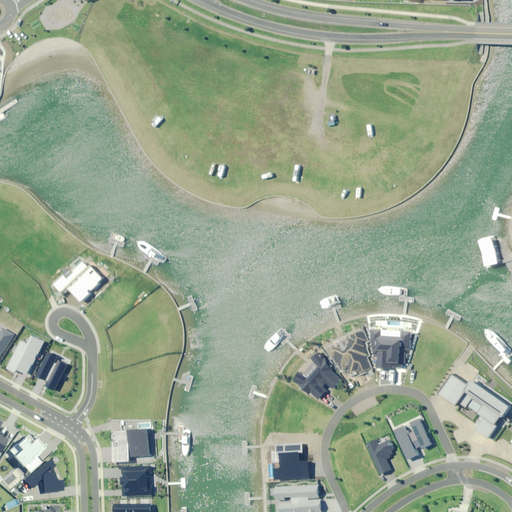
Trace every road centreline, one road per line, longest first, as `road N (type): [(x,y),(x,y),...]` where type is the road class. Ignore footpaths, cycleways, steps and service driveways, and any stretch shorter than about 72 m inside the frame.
road 1 (residential): [(346,511),(324,446),(336,418),(366,393),(407,390),(423,398),(452,464)]
road 2 (secondary): [(461,32),(297,31),(203,0)]
road 3 (secondary): [(242,0),(321,19),(461,32)]
